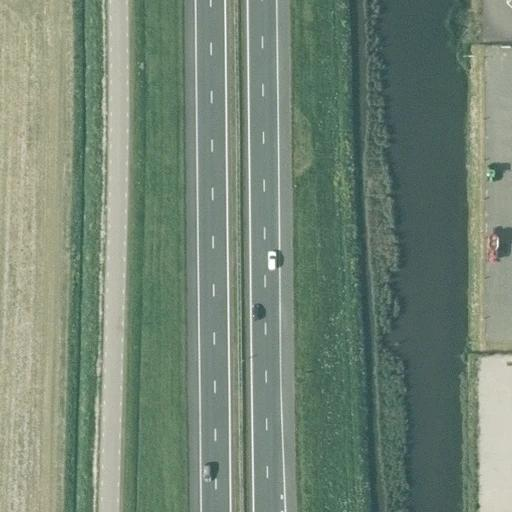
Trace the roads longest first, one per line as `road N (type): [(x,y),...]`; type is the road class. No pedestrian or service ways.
road 1 (unclassified): [(108,511),(117,0)]
road 2 (motorway): [(211,0),(216,511)]
road 3 (motorway): [(267,511),(262,0)]
